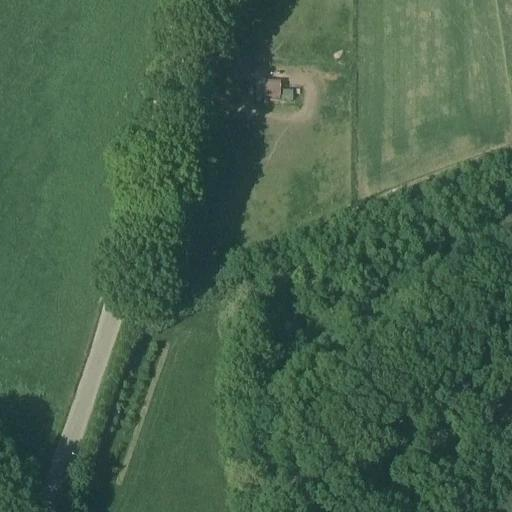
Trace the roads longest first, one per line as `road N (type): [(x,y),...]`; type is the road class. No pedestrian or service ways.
road 1 (tertiary): [(43,511),(112,311),(187,0)]
road 2 (track): [(112,311),(511,156)]
